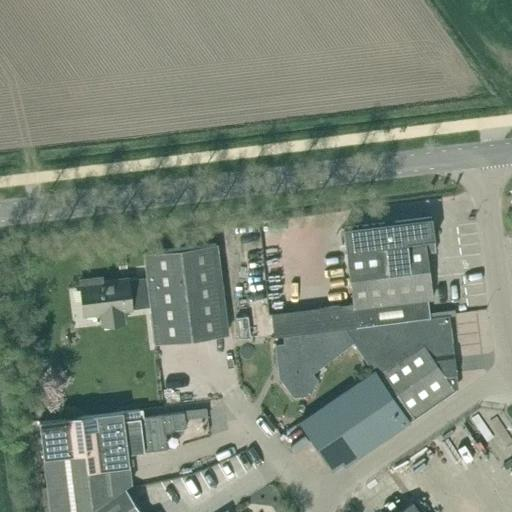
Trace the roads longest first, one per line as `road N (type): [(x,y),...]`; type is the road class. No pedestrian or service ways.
road 1 (tertiary): [(0,215),(479,158)]
road 2 (unclassified): [(510,370),(479,158)]
road 3 (unclassified): [(335,482),(510,370)]
road 4 (unclassified): [(335,482),(298,479),(231,398)]
